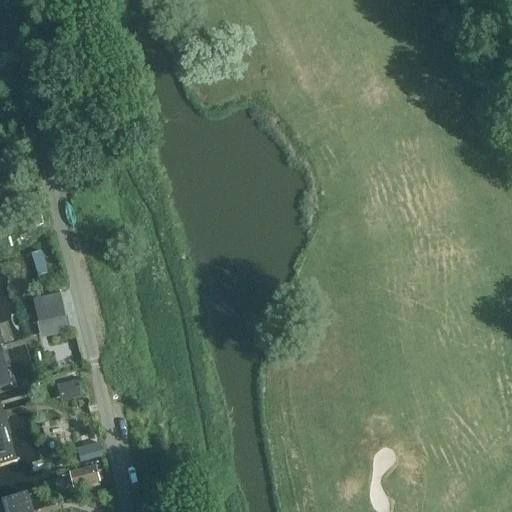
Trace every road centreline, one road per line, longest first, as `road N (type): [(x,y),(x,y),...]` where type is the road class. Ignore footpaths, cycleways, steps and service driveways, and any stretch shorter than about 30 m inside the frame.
road 1 (unknown): [(70,0),(110,132),(177,301),(223,511)]
road 2 (unclassified): [(0,7),(127,511)]
